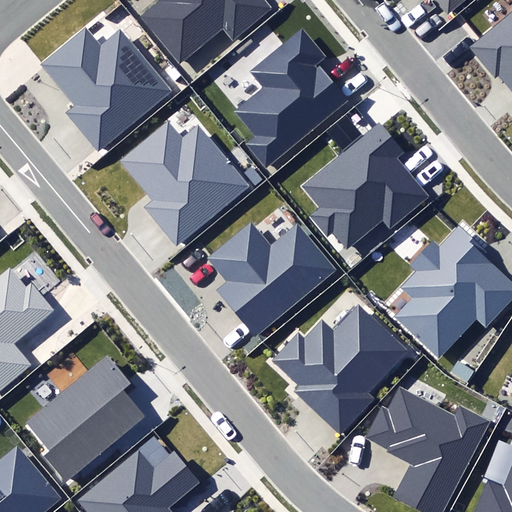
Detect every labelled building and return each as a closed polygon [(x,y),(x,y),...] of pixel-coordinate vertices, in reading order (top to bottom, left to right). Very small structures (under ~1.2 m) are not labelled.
[(144,16),(180,60),(219,28),(232,43),(274,9),(266,0),(161,0),(162,1),(144,16)] [(437,0),(448,12),(463,0),(437,0)] [(496,78),(499,75),(511,90),(511,14),(471,48),(496,78)] [(65,113),(97,152),(170,91),(119,30),(101,46),(86,28),(41,65),(74,104),(65,113)] [(245,144),(266,169),(349,101),(318,64),(326,57),(302,28),(249,71),(263,88),(235,111),(255,136),(245,144)] [(144,206),(176,245),(247,187),(198,126),(183,137),(170,120),(120,160),(153,199),(144,206)] [(333,233),(346,250),(384,219),(391,227),(429,196),(396,156),(402,151),(379,124),(303,186),(320,207),(309,216),(327,238),(333,233)] [(218,290),(255,335),(337,269),(297,220),(270,242),(253,220),(207,257),(228,283),(218,290)] [(415,297),(397,316),(438,356),(476,316),(487,327),(511,300),(511,279),(486,256),(491,251),(460,222),(439,245),(434,240),(412,264),(419,271),(404,287),(415,297)] [(0,278),(0,389),(33,363),(18,344),(57,313),(33,283),(25,289),(10,270),(0,278)] [(293,392),(339,437),(375,400),(369,393),(410,351),(360,304),(335,330),(324,319),(304,339),(297,333),(272,359),(299,386),(293,392)] [(25,423),(49,451),(44,455),(65,481),(145,415),(124,389),(131,384),(107,355),(25,423)] [(396,497),(425,511),(442,511),(491,421),(461,405),(455,417),(400,388),(389,408),(383,405),(366,437),(388,448),(386,452),(412,466),(396,497)] [(169,511),(166,507),(198,482),(173,450),(169,454),(155,437),(77,499),(87,511),(169,511)] [(0,511),(43,511),(59,499),(17,447),(0,461),(0,511)] [(474,511),(511,511),(511,463),(504,484),(488,478),(474,511)]
